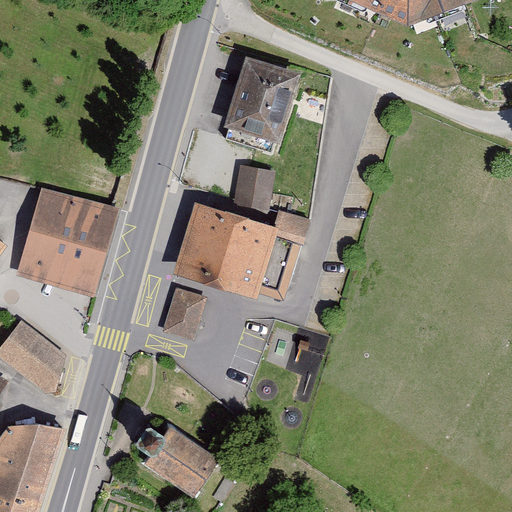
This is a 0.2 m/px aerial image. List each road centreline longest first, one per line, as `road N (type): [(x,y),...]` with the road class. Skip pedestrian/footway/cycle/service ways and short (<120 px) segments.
road 1 (secondary): [(63,511),(204,6)]
road 2 (residential): [(204,6),(511,131)]
